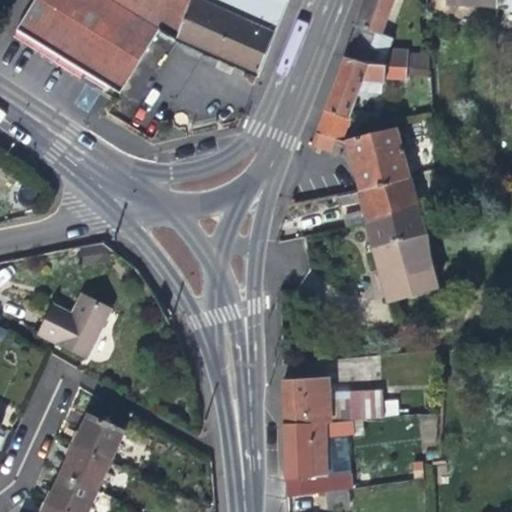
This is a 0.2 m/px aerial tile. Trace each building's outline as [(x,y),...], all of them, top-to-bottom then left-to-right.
[(177,39),(195,0),(35,0),(18,29),(54,51),(121,93),(161,30),(177,39)] [(195,0),(177,39),(259,75),(289,0),(195,0)] [(366,0),(345,56),(370,64),(408,66),(409,51),(389,49),(375,44),(380,33),(392,0),(366,0)] [(496,26),(497,4),(496,0),(428,0),(429,25),(496,26)] [(392,38),(380,33),(375,44),(389,49),(392,38)] [(511,38),(503,38),(502,58),(511,58),(511,38)] [(430,53),(409,51),(408,66),(430,67),(430,53)] [(407,81),(408,66),(370,64),(345,56),(340,72),(318,132),(338,138),(342,139),(358,96),(384,97),(385,80),(407,81)] [(397,127),(345,140),(347,151),(353,177),(356,190),(411,177),(397,127)] [(333,150),(334,147),(338,138),(318,132),(313,144),(333,150)] [(360,208),(363,218),(365,218),(419,204),(417,197),(411,177),(356,190),(336,196),(338,205),(359,202),(360,208)] [(374,256),(385,302),(438,290),(430,262),(428,247),(428,244),(428,241),(427,238),(427,236),(426,233),(426,230),(425,227),(424,225),(419,204),(365,218),(374,256)] [(347,222),(363,218),(360,208),(344,211),(347,222)] [(56,306),(41,335),(85,357),(111,308),(83,295),(73,314),(56,306)] [(283,390),(284,423),(354,418),(363,418),(377,417),(385,416),(383,387),(352,389),(352,397),(328,397),(328,377),(309,378),(283,378),(283,390)] [(431,404),(431,413),(439,413),(440,404),(431,404)] [(83,427),(74,446),(110,463),(125,430),(90,413),(83,427)] [(438,435),(439,413),(431,413),(418,414),(418,436),(438,435)] [(355,433),(354,418),(284,423),(285,437),(286,479),(328,474),(326,437),(355,433)] [(364,433),(363,418),(354,418),(355,433),(364,433)] [(96,492),(110,463),(74,446),(68,460),(61,475),(96,492)] [(424,477),(423,461),(413,462),(415,477),(424,477)] [(352,472),(328,474),(286,479),(287,495),(324,491),(326,509),(348,507),(347,488),(353,487),(352,472)] [(55,488),(47,505),(62,511),(86,511),(96,492),(61,475),(55,488)]
